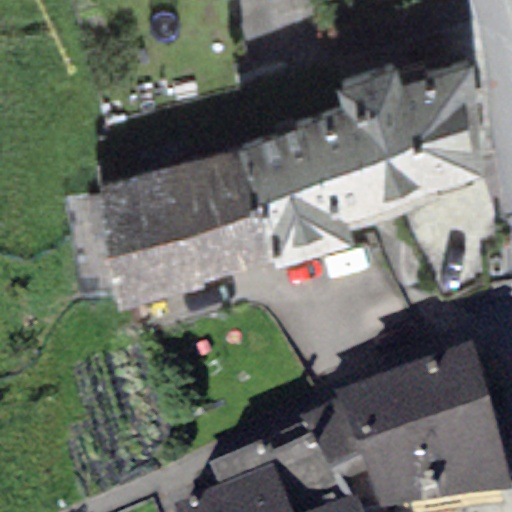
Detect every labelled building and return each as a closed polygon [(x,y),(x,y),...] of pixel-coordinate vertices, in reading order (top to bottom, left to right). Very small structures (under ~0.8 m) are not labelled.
[(395,205),(442,189),(437,164),(485,151),(473,42),(409,61),(401,44),(342,64),(349,83),(243,126),(245,134),(281,236),(354,214),(395,201),(395,205)] [(105,169),(125,291),(205,266),(204,261),(281,236),(245,134),(105,169)] [(383,507),(511,488),(511,465),(475,342),(337,393),(344,403),(305,417),(332,467),(362,453),(383,507)] [(214,463),(224,486),(273,465),(263,442),(214,463)] [(175,511),(363,511),(357,496),(315,511),(293,511),(273,465),(224,486),(174,507),(175,511)]
